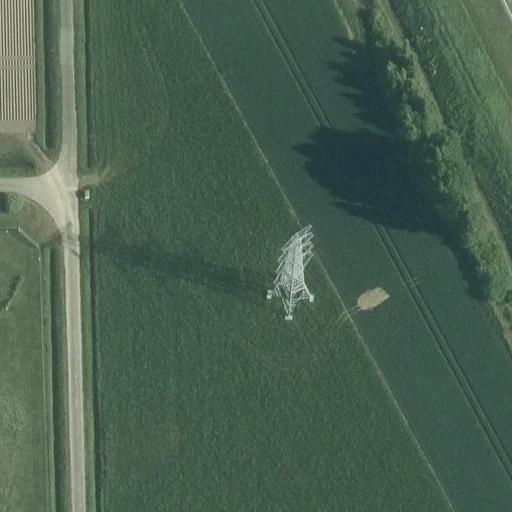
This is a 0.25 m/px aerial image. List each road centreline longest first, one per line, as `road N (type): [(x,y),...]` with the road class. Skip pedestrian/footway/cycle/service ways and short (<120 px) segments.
road 1 (unclassified): [(77,511),(69,181)]
road 2 (unclassified): [(69,181),(65,0)]
